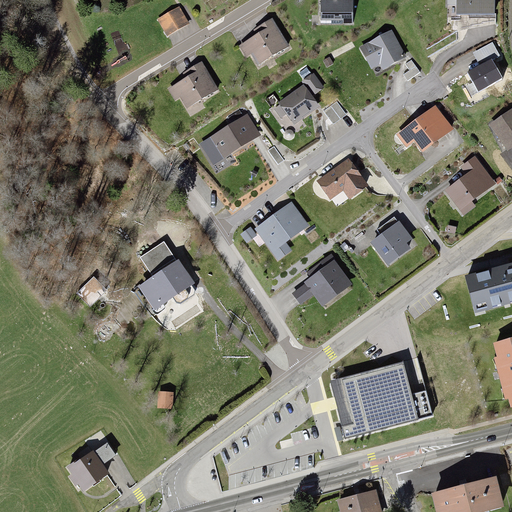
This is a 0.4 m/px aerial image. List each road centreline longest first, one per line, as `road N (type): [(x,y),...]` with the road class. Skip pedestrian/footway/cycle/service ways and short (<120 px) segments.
road 1 (residential): [(213,231),(108,101),(118,86),(259,0)]
road 2 (residential): [(213,231),(435,84)]
road 3 (tertiary): [(304,369),(511,217)]
road 4 (tertiary): [(180,511),(178,469),(304,369)]
road 5 (secondary): [(200,511),(393,460)]
road 6 (residential): [(304,369),(213,231)]
road 7 (secondary): [(393,460),(511,430)]
